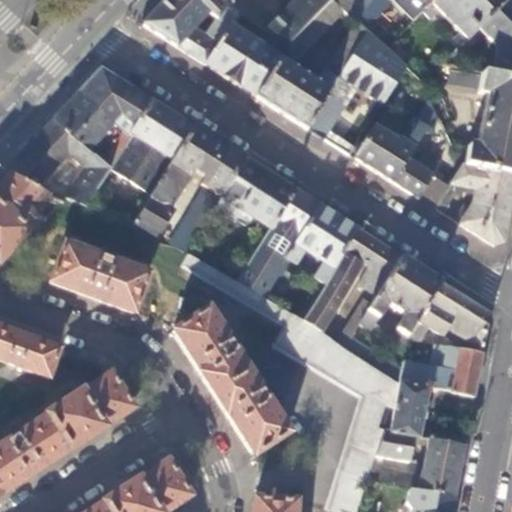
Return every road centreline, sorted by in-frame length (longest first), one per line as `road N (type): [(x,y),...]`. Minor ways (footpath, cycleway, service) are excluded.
road 1 (residential): [(74,14),(511,294)]
road 2 (residential): [(0,295),(106,332),(182,414)]
road 3 (residential): [(31,511),(182,414)]
road 4 (residential): [(511,337),(479,511)]
